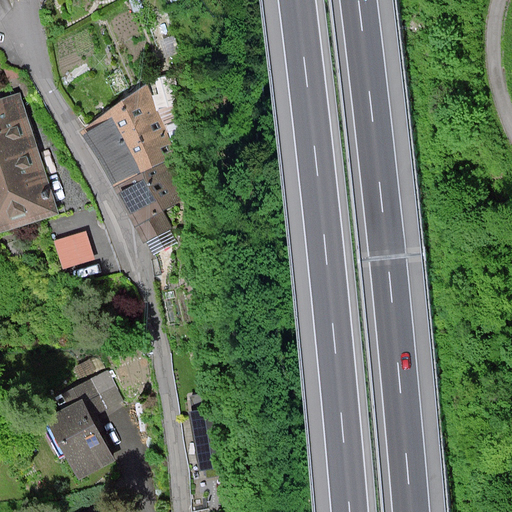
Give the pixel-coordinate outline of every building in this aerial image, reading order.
[(146,87),(124,101),(86,128),(108,169),(117,185),(173,158),(146,87)] [(17,99),(0,104),(0,227),(53,210),(26,126),(17,99)] [(187,198),(173,158),(117,185),(136,223),(164,210),(187,198)] [(167,218),(164,210),(136,223),(145,241),(173,228),(167,218)] [(64,264),(100,256),(92,226),(56,234),(64,264)] [(71,406),(46,419),(78,480),(114,461),(99,432),(92,418),(122,402),(108,372),(65,394),(71,406)] [(224,409),(193,413),(201,468),(215,466),(232,464),(224,409)]
